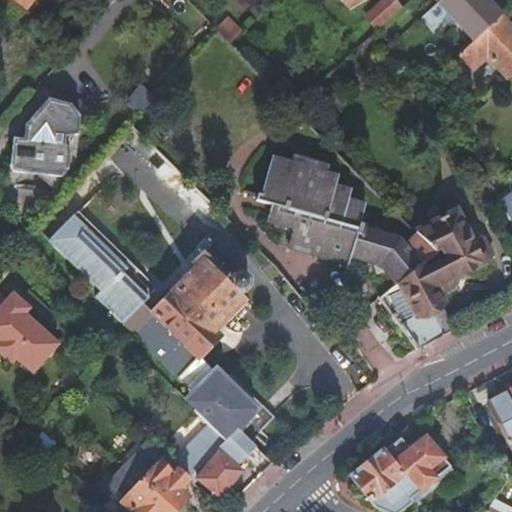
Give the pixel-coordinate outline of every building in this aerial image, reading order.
[(11,0),(26,11),(34,0),(11,0)] [(95,0),(106,10),(115,0),(95,0)] [(338,0),(348,11),(360,0),(338,0)] [(399,11),(389,0),(386,0),(366,19),(377,31),(399,11)] [(475,42),(502,17),(485,0),(443,0),(439,4),(475,42)] [(488,58),(509,81),(511,78),(511,27),(502,17),(475,42),(461,55),(475,71),(488,58)] [(228,29),(221,35),(230,44),(232,47),(238,39),(228,29)] [(238,39),(232,47),(239,54),(247,47),(239,38),(238,39)] [(284,82),(275,91),(293,109),(303,101),(284,82)] [(73,106),(51,98),(28,124),(27,139),(16,137),(12,164),(16,170),(63,176),(68,171),(71,152),(67,146),(68,137),(81,136),(83,119),(73,106)] [(387,274),(399,285),(421,268),(436,256),(435,255),(416,236),(404,248),(398,242),(362,231),(363,229),(358,227),(364,207),(348,202),(350,193),(335,188),(337,178),(326,175),(328,169),(292,158),(290,164),(271,159),(260,198),(256,197),(254,203),(274,209),(271,219),(286,224),(296,236),(293,246),(353,263),(377,271),(378,280),(387,274)] [(511,193),(500,203),(511,225),(511,193)] [(242,436),(251,445),(276,420),(231,375),(224,382),(201,359),(220,339),(215,333),(244,302),(237,296),(244,295),(250,289),(249,281),(243,274),(241,275),(214,249),(203,262),(202,261),(152,315),(143,306),(148,301),(143,296),(124,278),(129,272),(127,271),(131,267),(77,215),(49,244),(100,294),(95,299),(179,381),(186,375),(210,398),(203,405),(194,414),(209,429),(211,431),(223,443),(236,430),(242,436)] [(379,301),(417,353),(444,339),(430,314),(442,308),(437,298),(451,291),(452,293),(455,294),(460,281),(458,281),(457,281),(455,282),(455,279),(481,266),(481,265),(490,261),(492,256),(483,239),(479,238),(475,240),(472,235),(467,237),(454,215),(415,235),(416,236),(435,255),(440,253),(444,261),(424,272),(421,268),(399,285),(379,301)] [(351,269),(353,263),(293,246),(292,251),(351,269)] [(143,296),(148,291),(134,278),(138,273),(131,267),(127,271),(129,272),(124,278),(143,296)] [(148,291),(150,293),(155,288),(139,273),(138,273),(134,278),(148,291)] [(47,350),(54,345),(23,317),(28,311),(11,296),(5,303),(0,308),(0,358),(10,368),(15,362),(31,377),(51,354),(47,350)] [(430,314),(444,339),(451,336),(440,314),(442,308),(430,314)] [(57,347),(54,345),(47,350),(51,354),(57,347)] [(186,375),(179,381),(203,405),(210,398),(186,375)] [(511,391),(510,392),(510,393),(488,405),(511,450),(511,449),(511,391)] [(236,469),(243,463),(224,444),(223,443),(211,431),(209,429),(175,463),(194,481),(195,482),(219,501),(241,474),(236,469)] [(224,444),(243,463),(255,450),(251,445),(242,436),(236,430),(223,443),(224,444)] [(53,447),(39,436),(33,443),(46,454),(46,455),(53,447)] [(374,510),(377,511),(399,511),(408,505),(406,501),(433,479),(437,484),(442,480),(438,476),(446,469),(422,439),(408,450),(399,441),(382,454),(381,453),(365,465),(348,479),(353,502),(362,495),(374,510)] [(139,486),(168,511),(173,511),(185,500),(176,493),(188,481),(177,471),(174,469),(171,466),(169,464),(164,469),(159,465),(164,459),(146,443),(136,455),(135,462),(125,474),(139,486)] [(188,481),(192,485),(195,482),(194,481),(175,463),(171,466),(174,469),(177,471),(188,481)] [(168,511),(139,486),(125,474),(122,470),(97,498),(112,511),(168,511)] [(511,511),(511,510),(495,503),(489,511),(511,511)]
